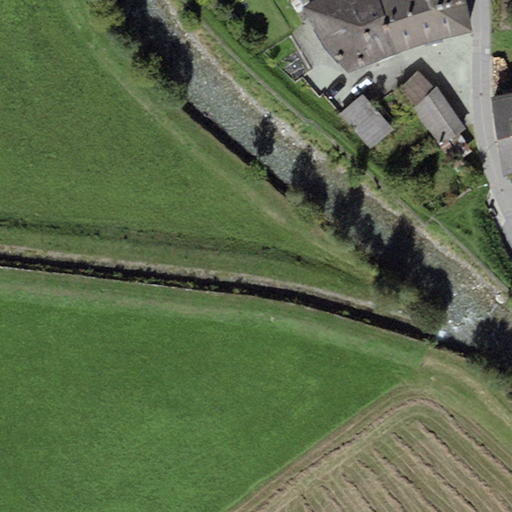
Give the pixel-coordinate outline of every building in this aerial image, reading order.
[(316,0),(302,8),(350,73),(399,55),(379,0),(316,0)] [(379,0),(399,55),(474,32),(470,0),(379,0)] [(416,106),(436,88),(419,71),(400,89),(416,106)] [(468,129),(437,87),(436,88),(416,106),(414,109),(441,148),(468,129)] [(511,93),(491,98),(505,176),(511,173),(511,93)] [(364,94),(341,113),(372,150),(395,131),(364,94)]
